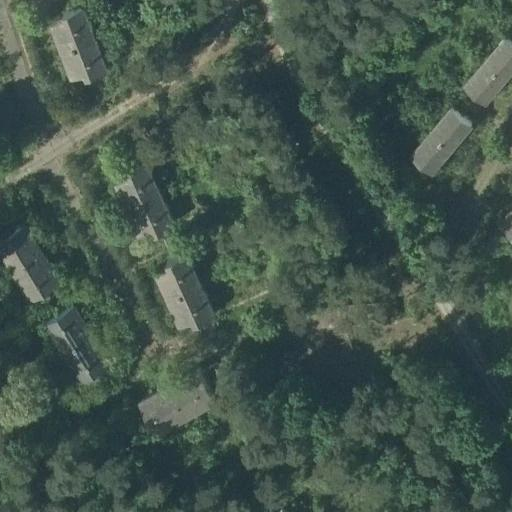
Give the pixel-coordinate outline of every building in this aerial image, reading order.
[(83,4),(64,12),(65,16),(52,21),(62,48),(95,36),(83,4)] [(511,67),(511,39),(506,35),(486,59),(506,75),(511,67)] [(95,36),(62,48),(73,76),(84,71),(86,75),(107,67),(95,36)] [(506,75),(486,59),(466,83),(486,99),(506,75)] [(472,120),(452,104),(432,128),(452,144),(472,120)] [(452,144),(432,128),(411,152),(431,169),(452,144)] [(146,161),(127,169),(130,174),(116,179),(128,206),(160,192),(146,161)] [(160,192),(128,206),(140,233),(152,227),(154,232),(174,223),(160,192)] [(511,208),(500,222),(511,232),(511,208)] [(26,220),(0,235),(0,247),(13,268),(39,252),(32,240),(36,237),(26,220)] [(186,250),(166,259),(168,264),(156,269),(168,296),(200,281),(186,250)] [(46,264),(39,252),(13,268),(31,297),(61,278),(51,261),(46,264)] [(200,281),(168,296),(180,322),(192,317),(194,321),(214,312),(200,281)] [(75,300),(44,319),(62,349),(88,333),(81,320),(86,317),(75,300)] [(395,301),(271,309),(273,329),(397,322),(395,301)] [(227,325),(207,334),(217,356),(237,347),(227,325)] [(88,333),(62,349),(80,378),(111,359),(100,341),(95,344),(88,333)] [(402,357),(380,358),(382,379),(403,377),(402,357)] [(378,358),(276,364),(277,385),(379,379),(378,358)] [(217,399),(199,366),(179,376),(182,381),(171,386),(187,415),(217,399)] [(157,394),(155,389),(138,398),(156,432),(187,415),(171,386),(157,394)] [(101,387),(83,398),(95,418),(113,406),(101,387)] [(255,511),(261,502),(240,491),(230,510),(233,511),(255,511)]
